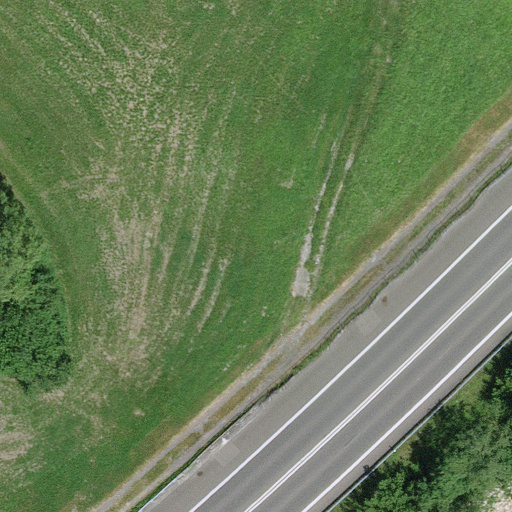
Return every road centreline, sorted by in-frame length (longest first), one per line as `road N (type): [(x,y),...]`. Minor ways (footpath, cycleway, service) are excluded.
road 1 (track): [(114,511),(293,357),(511,142)]
road 2 (trunk): [(511,221),(206,511)]
road 3 (track): [(293,357),(346,158),(394,33),(375,0)]
